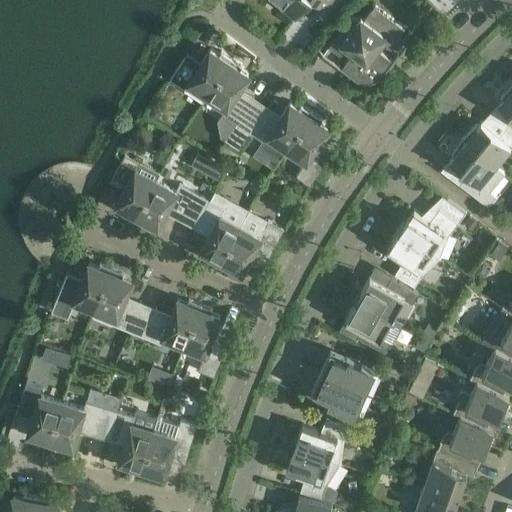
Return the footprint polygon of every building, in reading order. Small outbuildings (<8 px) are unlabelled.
[(277,0),(284,5),(281,8),(296,18),(309,0),(314,0),(327,9),(333,0),(277,0)] [(333,0),(327,9),(336,16),(348,0),(333,0)] [(352,16),(329,46),(341,55),(347,47),(353,52),(342,67),(315,47),(314,48),(357,80),(360,81),(362,82),(365,83),(368,83),(370,83),(372,82),(376,81),(377,81),(379,79),(381,78),(382,77),(383,75),(408,43),(407,42),(393,60),(378,49),(383,42),(391,48),(405,29),(374,6),(364,19),(361,16),(358,20),(352,16)] [(185,58),(170,79),(185,89),(203,101),(207,94),(232,58),(222,51),(219,55),(211,49),(199,67),(185,58)] [(232,58),(207,94),(227,107),(223,114),(237,123),(251,133),(265,111),(251,102),(237,93),(249,74),(241,69),(243,66),(232,58)] [(511,83),(505,92),(501,98),(502,99),(498,103),(511,116),(511,122),(507,128),(511,132),(511,83)] [(265,111),(251,133),(265,142),(262,146),(281,158),(289,145),(312,112),(301,105),(299,108),(291,102),(279,121),(265,111)] [(312,112),(288,148),(306,160),(296,176),(311,185),(325,164),(316,158),(322,149),(317,146),(329,128),(320,122),(323,119),(312,112)] [(511,132),(507,128),(499,137),(481,122),(478,126),(477,125),(471,130),(462,139),(495,165),(511,147),(511,132)] [(237,123),(227,139),(241,148),(251,133),(237,123)] [(495,165),(462,139),(456,149),(452,155),(453,156),(450,160),(468,175),(460,185),(489,206),(496,197),(490,192),(505,174),(495,165)] [(136,219),(156,180),(160,173),(125,154),(113,177),(128,185),(118,204),(127,209),(124,212),(136,219)] [(214,162),(209,171),(219,177),(225,169),(214,162)] [(168,207),(198,223),(210,200),(180,184),(176,191),(156,180),(136,219),(147,225),(149,221),(158,226),(168,207)] [(398,227),(441,258),(442,256),(450,234),(466,212),(447,198),(431,221),(415,210),(401,229),(398,227)] [(220,264),(247,216),(227,205),(225,208),(210,200),(198,223),(212,231),(202,250),(211,255),(209,258),(220,264)] [(264,267),(285,229),(269,220),(266,226),(247,216),(220,264),(231,270),(233,267),(242,272),(249,259),(264,267)] [(441,258),(398,227),(397,228),(401,230),(387,249),(404,260),(395,274),(415,286),(423,274),(441,258)] [(461,271),(470,256),(460,250),(451,264),(461,271)] [(488,252),(482,271),(497,275),(502,256),(488,252)] [(96,308),(112,268),(100,263),(99,267),(90,263),(81,284),(66,277),(52,310),(68,317),(75,300),(96,308)] [(124,273),(112,268),(96,308),(117,317),(114,324),(145,337),(154,313),(124,301),(132,280),(123,277),(124,273)] [(356,296),(356,297),(403,324),(414,304),(413,303),(419,293),(391,278),(387,286),(370,276),(359,297),(356,296)] [(403,324),(356,297),(356,298),(358,299),(346,320),(363,329),(358,337),(385,352),(391,342),(393,343),(403,324)] [(185,345),(201,304),(189,299),(188,303),(178,299),(170,320),(154,313),(145,337),(161,343),(164,336),(185,345)] [(213,309),(201,304),(185,345),(205,353),(199,370),(215,377),(224,353),(214,349),(218,339),(213,337),(221,317),(211,313),(213,309)] [(511,313),(509,311),(502,307),(482,341),(495,348),(511,357),(511,313)] [(47,348),(43,359),(55,363),(58,351),(47,348)] [(511,357),(495,348),(486,364),(483,362),(478,364),(470,378),(477,382),(498,392),(498,391),(506,378),(511,381),(511,357)] [(379,371),(374,368),(331,349),(321,370),(364,390),(373,394),(379,371)] [(360,413),(373,394),(364,390),(321,370),(312,391),(355,411),(360,413)] [(162,372),(157,383),(166,387),(171,375),(162,372)] [(507,402),(510,397),(498,391),(498,392),(477,382),(471,394),(464,390),(460,391),(458,395),(460,401),(454,413),(461,416),(482,425),(482,424),(489,411),(500,416),(501,415),(504,417),(510,404),(507,402)] [(50,444),(62,402),(41,395),(43,388),(27,383),(19,407),(35,412),(29,433),(38,436),(37,440),(50,444)] [(79,425),(111,435),(118,411),(86,401),(84,408),(62,402),(50,444),(62,447),(63,444),(73,446),(79,425)] [(141,472),(154,430),(158,418),(136,412),(134,415),(118,411),(111,435),(127,440),(121,461),(130,464),(129,468),(141,472)] [(344,438),(349,424),(327,416),(322,431),(303,424),(295,446),(291,445),(341,464),(341,462),(344,438)] [(491,435),(494,429),(482,424),(482,425),(461,416),(453,433),(450,431),(445,433),(438,448),(466,461),(468,458),(473,444),(485,450),(486,449),(489,450),(495,437),(491,435)] [(180,445),(190,448),(198,424),(181,419),(176,436),(154,430),(141,472),(153,475),(155,472),(164,475),(171,453),(177,455),(180,445)] [(328,483),(341,464),(291,445),(291,446),(295,447),(287,469),(305,476),(301,491),(323,498),(328,483)] [(479,463),(468,458),(466,461),(438,448),(437,448),(425,484),(459,496),(467,473),(474,475),(479,463)] [(453,511),(459,496),(425,484),(415,511),(453,511)] [(329,511),(332,501),(300,493),(296,506),(296,507),(287,506),(279,509),(275,511),(329,511)] [(33,511),(37,496),(24,494),(23,498),(13,496),(10,511),(33,511)] [(49,499),(37,496),(33,511),(56,511),(58,505),(49,503),(49,499)]
